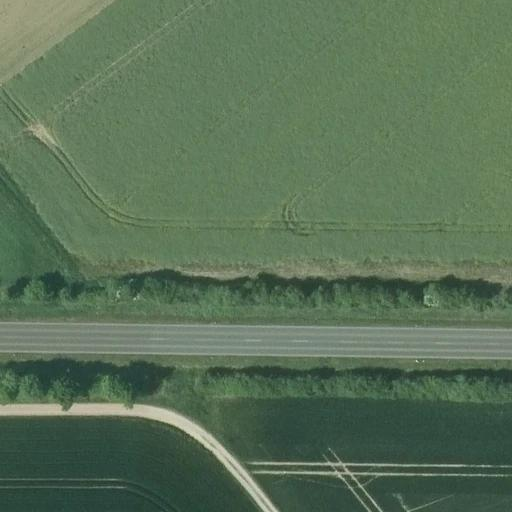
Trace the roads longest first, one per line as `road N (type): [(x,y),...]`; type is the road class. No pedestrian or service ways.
road 1 (primary): [(0,340),(511,345)]
road 2 (track): [(0,410),(171,416),(202,439)]
road 3 (track): [(92,298),(0,181)]
